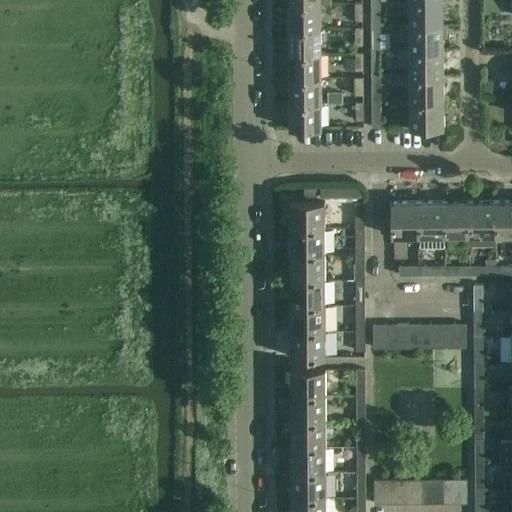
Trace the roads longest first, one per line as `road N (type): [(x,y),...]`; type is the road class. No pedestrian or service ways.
road 1 (residential): [(249,511),(245,163)]
road 2 (residential): [(245,163),(443,162)]
road 3 (residential): [(245,163),(243,0)]
road 4 (residential): [(472,0),(472,162)]
